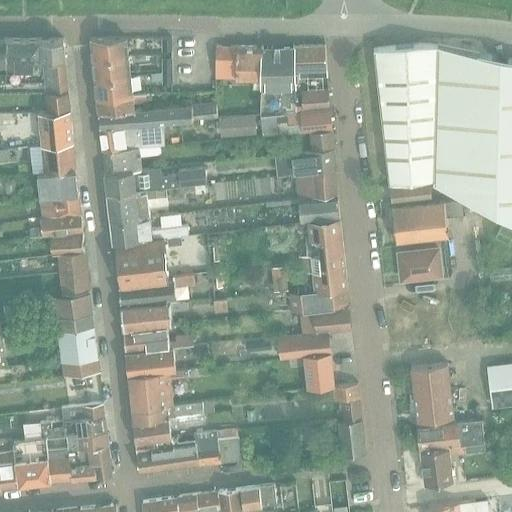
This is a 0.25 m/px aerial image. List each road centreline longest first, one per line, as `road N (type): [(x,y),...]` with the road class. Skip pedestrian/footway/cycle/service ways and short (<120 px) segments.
road 1 (residential): [(127,490),(73,26)]
road 2 (residential): [(385,461),(347,20)]
road 3 (residential): [(73,26),(347,20)]
road 4 (residential): [(127,490),(385,461)]
road 5 (unclassified): [(511,38),(347,20)]
road 6 (residential): [(0,503),(127,490)]
